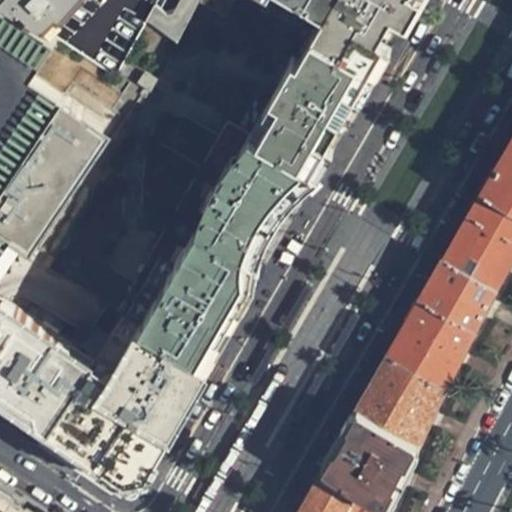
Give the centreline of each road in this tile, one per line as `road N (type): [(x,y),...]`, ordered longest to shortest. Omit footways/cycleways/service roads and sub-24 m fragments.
road 1 (secondary): [(458,0),(158,511)]
road 2 (secondary): [(258,511),(511,73)]
